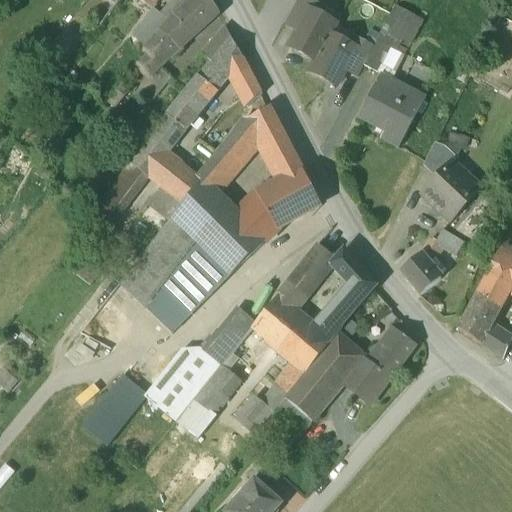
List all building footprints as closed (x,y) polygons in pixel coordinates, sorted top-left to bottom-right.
[(193,0),(187,6),(171,19),(169,22),(159,33),(148,48),(145,52),(151,56),(161,66),(169,59),(183,46),(219,14),(209,0),(193,0)] [(176,0),(162,17),(169,22),(171,19),(187,6),(186,4),(181,0),(176,0)] [(308,0),(298,0),(285,26),(297,32),(308,11),(309,12),(314,3),(308,0)] [(396,8),(376,43),(389,50),(396,54),(414,19),(396,8)] [(152,10),(133,36),(148,48),(159,33),(169,22),(162,17),(152,10)] [(309,12),(308,11),(297,32),(289,48),(315,62),(329,36),(330,36),(336,26),(309,12)] [(224,28),(200,55),(212,64),(232,40),(225,28),(224,28)] [(329,36),(315,62),(309,73),(336,87),(345,72),(356,50),(355,50),(330,36),(329,36)] [(197,76),(164,119),(183,133),(229,77),(237,91),(252,78),(232,40),(212,64),(200,78),(197,76)] [(373,48),(360,41),(355,50),(356,50),(345,72),(357,78),(363,67),(373,48)] [(389,50),(376,43),(373,48),(363,67),(377,74),(389,50)] [(183,46),(169,59),(172,62),(186,49),(183,46)] [(396,54),(389,50),(377,74),(381,76),(391,81),(403,57),(396,54)] [(151,56),(139,67),(148,77),(158,68),(161,66),(151,56)] [(158,68),(148,77),(149,77),(133,94),(148,107),(171,80),(170,79),(158,68)] [(391,81),(381,76),(358,119),(385,133),(381,140),(398,149),(425,99),(391,81)] [(252,78),(237,91),(247,108),(261,96),(252,78)] [(130,92),(121,85),(111,99),(119,105),(130,92)] [(270,111),(238,129),(217,154),(213,159),(197,179),(201,182),(212,194),(255,147),(268,157),(289,147),(270,111)] [(164,119),(145,143),(165,156),(183,133),(164,119)] [(200,141),(179,167),(186,171),(197,179),(213,159),(217,154),(200,141)] [(165,156),(145,143),(129,165),(149,179),(161,189),(166,193),(186,171),(179,167),(165,156)] [(444,148),(435,145),(423,166),(438,181),(447,172),(458,161),(444,148)] [(289,147),(268,157),(280,181),(301,170),(289,147)] [(129,165),(93,212),(107,225),(111,229),(149,179),(129,165)] [(301,170),(280,181),(283,186),(258,199),(277,233),(283,229),(281,226),(320,206),(301,170)] [(186,171),(166,193),(182,205),(201,182),(197,179),(186,171)] [(447,172),(438,181),(423,196),(451,223),(482,191),(468,177),(460,185),(447,172)] [(212,194),(201,182),(182,205),(173,216),(198,244),(199,244),(231,278),(263,246),(237,219),(212,194)] [(173,216),(182,205),(166,193),(161,189),(148,205),(169,222),(173,216)] [(258,199),(237,219),(263,246),(277,233),(258,199)] [(93,212),(79,231),(93,243),(107,225),(93,212)] [(173,216),(169,222),(119,285),(145,311),(162,290),(198,244),(173,216)] [(477,252),(442,231),(432,242),(444,248),(455,255),(451,264),(469,272),(477,252)] [(97,242),(73,274),(90,287),(114,255),(97,242)] [(444,248),(432,242),(423,251),(432,260),(444,248)] [(199,244),(198,244),(162,290),(191,316),(231,278),(199,244)] [(318,246),(288,284),(305,298),(306,297),(331,266),(336,260),(318,246)] [(343,251),(336,260),(331,266),(338,274),(352,261),(343,251)] [(511,260),(496,253),(486,277),(510,289),(511,289),(511,260)] [(438,280),(418,256),(400,272),(420,297),(434,285),(438,280)] [(376,287),(352,261),(338,274),(349,287),(325,315),(340,327),(372,290),(376,287)] [(434,285),(420,297),(439,320),(455,308),(469,272),(451,264),(439,291),(434,285)] [(510,289),(486,277),(476,296),(500,310),(511,289),(510,289)] [(305,298),(288,284),(277,298),(294,313),(307,298),(306,297),(305,298)] [(191,316),(162,290),(145,311),(171,335),(191,316)] [(500,310),(476,296),(458,331),(480,346),(489,329),(500,310)] [(294,313),(277,298),(256,324),(251,329),(277,351),(302,320),(294,313)] [(241,311),(216,342),(231,354),(251,329),(256,324),(241,311)] [(325,315),(313,329),(329,344),(335,338),(341,329),(340,327),(325,315)] [(313,329),(302,320),(277,351),(293,363),(306,374),(329,344),(313,329)] [(341,329),(335,338),(343,344),(350,336),(342,329),(341,329)] [(489,329),(480,346),(492,354),(501,335),(489,329)] [(415,346),(396,332),(376,358),(375,357),(370,365),(389,380),(390,380),(415,346)] [(511,341),(501,335),(492,354),(503,361),(511,341)] [(216,342),(210,337),(199,350),(221,367),(231,354),(216,342)] [(329,344),(306,374),(297,383),(325,406),(341,386),(363,360),(343,344),(335,338),(329,344)] [(199,350),(182,350),(144,398),(176,423),(194,401),(221,367),(199,350)] [(370,365),(363,360),(341,386),(367,407),(389,380),(370,365)] [(293,363),(260,403),(273,413),(282,402),(297,383),(306,374),(293,363)] [(221,367),(194,401),(214,417),(241,382),(221,367)] [(325,406),(297,383),(282,402),(309,425),(325,406)] [(256,399),(236,422),(253,437),(273,413),(260,403),(256,399)] [(194,401),(176,423),(198,440),(215,418),(214,417),(194,401)] [(276,483),(256,466),(246,477),(253,482),(267,494),(276,483)] [(267,494),(253,482),(227,511),(276,511),(281,507),(267,494)] [(283,506),(289,511),(294,511),(306,500),(296,491),(283,506)]
